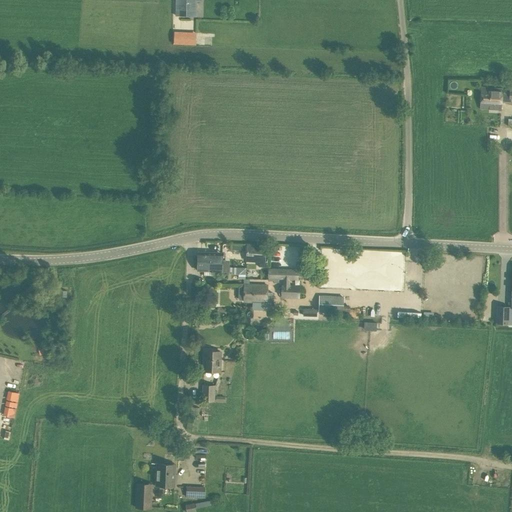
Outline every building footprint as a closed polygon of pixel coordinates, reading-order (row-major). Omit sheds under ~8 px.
[(196,45),(196,37),(182,36),(182,32),(175,32),(175,44),(196,45)] [(482,87),(480,109),(501,111),(501,101),(511,102),(511,85),(510,90),(482,87)] [(247,245),(246,261),(264,262),(265,246),(247,245)] [(198,253),(197,271),(228,272),(228,263),(221,263),(222,256),(216,256),(216,253),(198,253)] [(267,269),(267,282),(273,282),(273,284),(278,284),(278,280),(281,280),(281,299),(299,299),(299,286),(290,286),(291,278),(306,279),(306,270),(267,269)] [(238,289),(238,300),(239,300),(239,302),(273,303),(273,294),(267,294),(267,286),(243,285),(243,289),(238,289)] [(496,307),(496,323),(511,324),(511,286),(511,308),(496,307)] [(318,296),(318,313),(343,314),(343,317),(349,317),(349,307),(343,307),(343,297),(318,296)] [(371,325),(372,316),(362,316),(362,324),(371,325)] [(47,347),(38,349),(39,356),(49,354),(47,347)] [(204,351),(203,371),(220,372),(221,352),(204,351)] [(202,385),(201,401),(215,402),(215,385),(202,385)] [(8,392),(3,417),(16,419),(20,394),(8,392)] [(175,472),(173,472),(174,463),(170,462),(168,461),(165,460),(163,462),(159,462),(158,470),(156,470),(155,486),(175,486),(175,472)] [(150,508),(151,488),(137,487),(136,508),(150,508)] [(187,489),(187,499),(206,499),(206,489),(187,489)]
